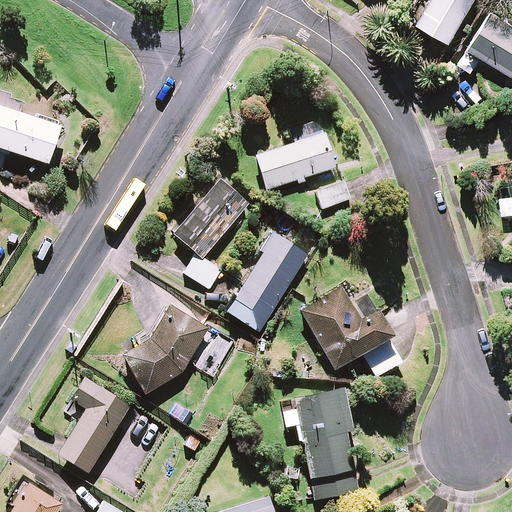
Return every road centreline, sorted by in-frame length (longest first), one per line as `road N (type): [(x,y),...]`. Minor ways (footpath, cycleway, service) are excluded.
road 1 (residential): [(468,444),(465,329),(404,141),(348,58),(316,31),(253,0)]
road 2 (tertiary): [(0,375),(186,70)]
